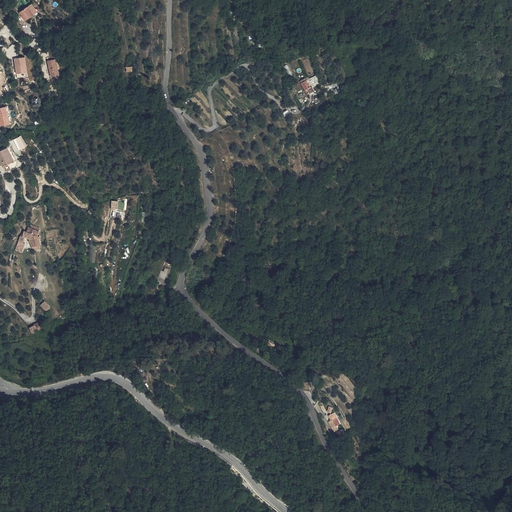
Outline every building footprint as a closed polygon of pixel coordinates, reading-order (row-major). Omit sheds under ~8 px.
[(29,17),(22,9),(15,15),(22,23),(29,17)] [(26,56),(15,57),(16,73),(28,72),(26,56)] [(48,59),(51,76),(60,75),(58,58),(48,59)] [(317,76),(310,79),(314,86),(321,83),(317,76)] [(312,88),(308,81),(302,84),(308,95),(309,95),(315,91),(313,87),(312,88)] [(7,105),(0,106),(0,124),(0,125),(11,123),(7,105)] [(20,149),(27,146),(22,135),(15,138),(20,149)] [(17,158),(12,148),(11,149),(9,144),(7,145),(14,159),(17,158)] [(0,161),(2,165),(14,159),(7,145),(0,148),(0,161)] [(0,231),(6,234),(9,227),(2,224),(0,228),(0,231)] [(17,242),(21,244),(24,237),(31,239),(30,241),(34,241),(34,246),(40,247),(40,237),(39,236),(40,232),(38,231),(39,228),(34,226),(33,228),(27,226),(25,232),(23,231),(21,236),(19,235),(17,242)] [(24,245),(21,244),(17,242),(14,249),(21,252),(24,245)] [(164,282),(169,268),(163,266),(159,280),(164,282)] [(47,311),(51,307),(46,300),(41,304),(47,311)] [(332,419),(329,421),(333,429),(343,424),(341,421),(346,418),(342,411),(338,413),(337,410),(329,415),(332,419)] [(342,427),(336,430),(340,439),(346,436),(342,427)] [(336,441),(340,439),(336,430),(332,432),(336,441)]
